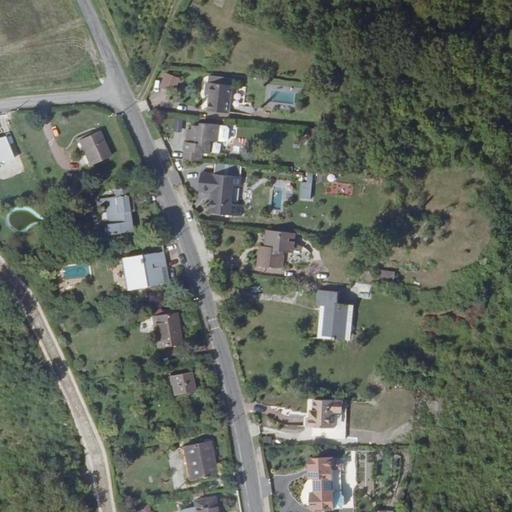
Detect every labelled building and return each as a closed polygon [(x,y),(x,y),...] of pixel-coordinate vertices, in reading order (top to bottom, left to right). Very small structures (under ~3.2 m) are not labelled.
[(165,72),(159,87),(173,93),(179,77),(165,72)] [(225,89),(200,87),(199,99),(204,99),(203,114),(223,116),(225,89)] [(184,144),(182,162),(198,164),(199,155),(208,156),(209,144),(217,145),(218,128),(200,126),(199,129),(191,129),(191,131),(190,139),(187,138),(186,144),(184,144)] [(218,128),(217,145),(225,146),(228,144),(229,133),(227,129),(218,128)] [(110,158),(99,134),(81,141),(92,166),(110,158)] [(14,161),(5,139),(0,140),(0,162),(3,161),(5,165),(14,161)] [(311,200),(312,173),(307,173),(306,182),(300,182),(299,200),(311,200)] [(247,180),(207,176),(205,194),(218,196),(216,216),(247,219),(248,208),(238,207),(240,189),(246,190),(247,180)] [(131,187),(105,190),(106,199),(89,202),(89,204),(132,196),(131,187)] [(133,207),(132,196),(89,204),(91,214),(92,214),(92,212),(97,211),(98,212),(101,212),(101,211),(104,210),(106,226),(103,226),(104,236),(133,233),(131,213),(128,213),(127,208),(133,207)] [(290,234),(269,232),(268,241),(266,255),(263,255),(262,268),(272,269),(272,267),(281,268),(283,254),(286,254),(289,254),(290,234)] [(266,255),(268,241),(261,241),(259,267),(262,268),(263,255),(266,255)] [(126,258),(132,290),(145,287),(146,289),(149,289),(149,287),(164,284),(160,266),(168,265),(166,251),(126,258)] [(160,266),(164,284),(171,282),(168,265),(160,266)] [(393,281),(395,271),(380,269),(378,278),(393,281)] [(333,338),(346,340),(349,305),(338,304),(339,293),(320,291),(318,306),(320,306),(325,307),(323,335),(333,336),(333,338)] [(318,337),(333,338),(333,336),(323,335),(325,307),(320,306),(318,337)] [(161,346),(181,344),(178,314),(156,317),(157,328),(159,327),(161,346)] [(193,392),(190,375),(169,378),(173,396),(193,392)] [(342,402),(310,401),(310,413),(307,413),(307,416),(299,416),(299,429),(341,431),(342,402)] [(187,482),(214,476),(207,444),(180,450),(187,482)] [(180,450),(176,450),(182,482),(187,482),(180,450)] [(306,470),(311,470),(311,480),(311,494),(305,494),(305,510),(329,510),(329,494),(329,491),(336,491),(336,471),(329,471),(329,459),(306,460),(306,470)] [(212,511),(210,501),(191,504),(192,509),(180,511),(179,511),(212,511)]
